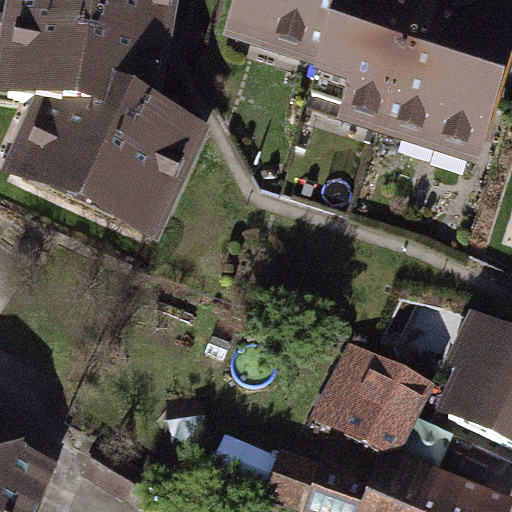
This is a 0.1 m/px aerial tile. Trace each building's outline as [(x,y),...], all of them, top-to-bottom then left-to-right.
[(22,0),(15,49),(22,50),(15,93),(51,99),(166,116),(174,60),(182,61),(187,28),(179,27),(182,0),(22,0)] [(291,61),(342,77),(366,0),(252,0),(240,36),(293,53),(291,61)] [(366,0),(342,77),(331,112),(388,130),(386,138),(443,157),(445,150),(487,163),(498,129),(511,87),(511,11),(481,2),(481,0),(366,0)] [(166,116),(51,99),(39,128),(47,131),(24,182),(160,244),(209,136),(166,116)] [(511,338),(493,329),(453,417),(511,444),(511,338)] [(435,390),(385,366),(351,435),(394,455),(406,451),(435,390)] [(144,479),(105,451),(88,475),(128,502),(144,479)] [(0,511),(29,511),(34,500),(41,503),(53,474),(0,453),(0,511)] [(365,511),(375,485),(290,456),(273,504),(296,511),(365,511)] [(508,511),(509,509),(399,467),(381,511),(508,511)]
